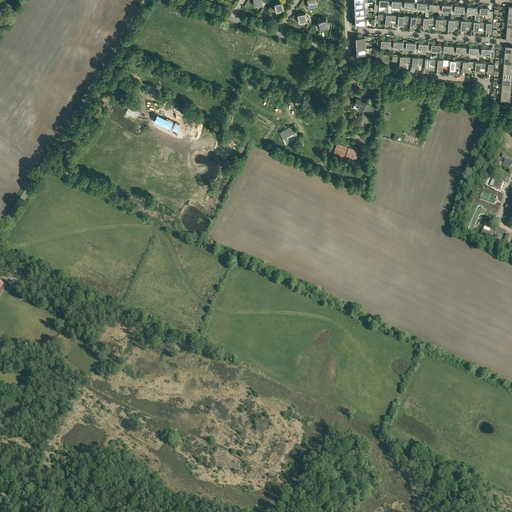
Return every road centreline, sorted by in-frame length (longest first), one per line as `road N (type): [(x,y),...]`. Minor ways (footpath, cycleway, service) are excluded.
road 1 (unclassified): [(0,235),(147,0)]
road 2 (residential): [(511,44),(347,30)]
